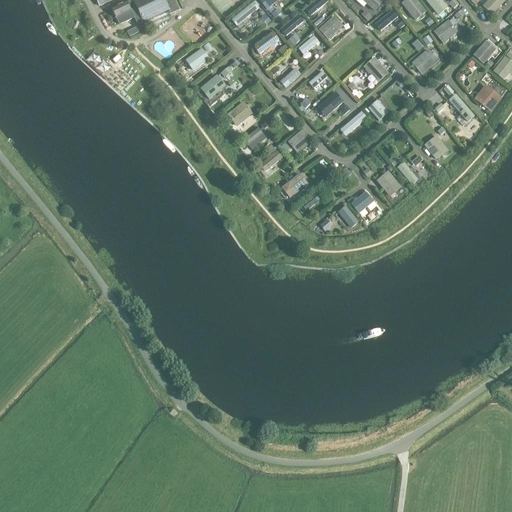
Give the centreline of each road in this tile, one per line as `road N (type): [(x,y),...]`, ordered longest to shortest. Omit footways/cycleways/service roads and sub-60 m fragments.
road 1 (unclassified): [(511,369),(422,430),(363,457),(257,457),(182,405),(0,154)]
road 2 (unclassified): [(426,96),(339,0)]
